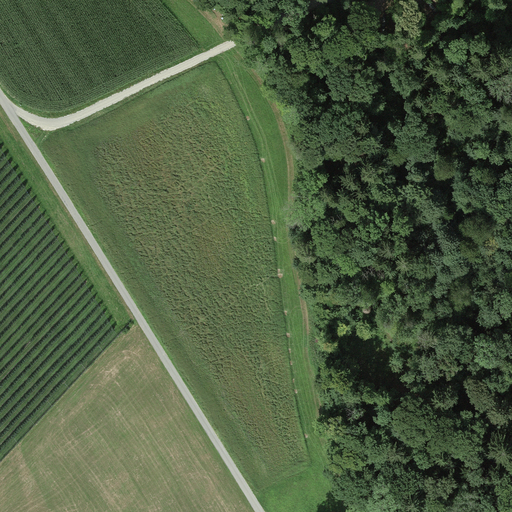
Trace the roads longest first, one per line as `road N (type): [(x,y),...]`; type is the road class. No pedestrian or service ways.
road 1 (track): [(261,511),(0,94)]
road 2 (track): [(6,104),(46,124),(74,119),(329,0)]
